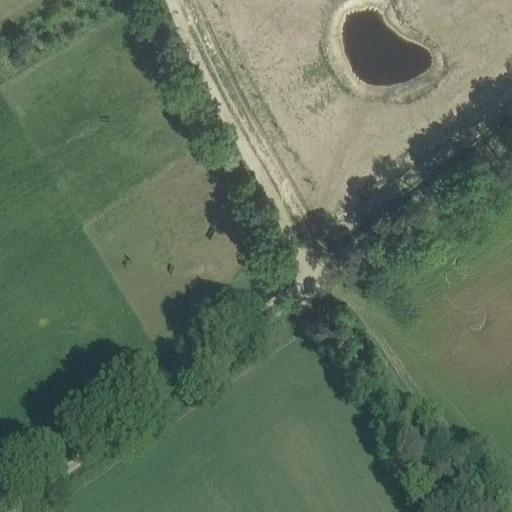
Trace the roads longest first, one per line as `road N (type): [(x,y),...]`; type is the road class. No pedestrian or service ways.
road 1 (track): [(0,511),(316,290)]
road 2 (track): [(307,279),(176,0)]
road 3 (track): [(335,277),(511,152)]
